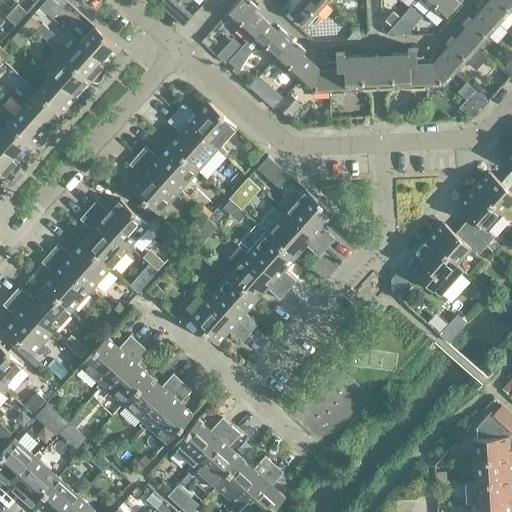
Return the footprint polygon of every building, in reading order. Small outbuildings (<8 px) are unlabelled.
[(243,0),(238,0),(224,17),(236,28),(238,26),(250,37),(266,20),(254,10),(257,7),(250,1),(247,4),(243,0)] [(316,13),(327,1),(325,0),(292,0),(291,2),(294,4),(288,11),(307,28),(319,15),(316,13)] [(423,0),(430,6),(428,9),(441,20),(444,18),(459,1),(457,0),(423,0)] [(511,0),(489,0),(482,8),(499,23),(509,11),(511,13),(511,12),(511,0)] [(21,18),(27,12),(17,3),(11,10),(21,18)] [(466,26),(460,32),(479,49),(490,37),(493,40),(499,38),(506,30),(499,23),(482,8),(472,20),(469,17),(463,24),(466,26)] [(21,18),(11,10),(6,16),(15,24),(21,18)] [(41,24),(31,16),(25,22),(35,31),(41,24)] [(266,20),(250,37),(262,47),(260,49),(273,61),(290,42),(284,36),(287,33),(280,27),(277,30),(266,20)] [(35,31),(25,22),(20,28),(29,37),(35,31)] [(403,34),(417,34),(416,23),(403,24),(403,34)] [(121,48),(95,25),(80,42),(106,65),(121,48)] [(323,40),(311,28),(306,34),(313,40),(323,40)] [(487,56),(479,49),(460,32),(455,38),(452,36),(446,42),(449,45),(439,57),(455,72),(466,60),(476,69),(487,56)] [(106,65),(80,42),(66,58),(91,81),(92,80),(93,82),(96,82),(100,81),(103,78),(103,75),(102,72),(101,71),(106,65)] [(290,42),(273,61),(285,72),(287,69),(299,81),(314,64),(303,53),(305,50),(299,44),(296,47),(290,42)] [(243,44),(237,51),(236,51),(243,57),(250,49),(243,44)] [(0,64),(10,54),(0,45),(0,64)] [(228,60),(236,51),(237,51),(231,45),(222,55),(228,60)] [(408,48),(408,52),(375,54),(377,88),(393,88),(409,87),(409,90),(427,89),(425,63),(417,64),(416,48),(408,48)] [(91,81),(66,58),(56,49),(41,65),(51,74),(77,97),(91,81)] [(337,68),(328,69),(330,94),(346,93),(346,90),(363,89),(377,88),(375,54),(344,56),(344,52),(336,52),(337,68)] [(455,72),(439,57),(433,63),(425,63),(427,89),(443,88),(443,85),(455,72)] [(314,64),(299,81),(312,92),(313,95),(330,94),(328,69),(320,69),(314,64)] [(77,97),(51,74),(36,90),(62,113),(77,97)] [(478,92),(484,85),(478,79),(472,86),(478,92)] [(269,97),(276,103),(285,93),(278,87),(269,97)] [(62,113),(36,90),(22,106),(48,129),(52,124),(53,125),(57,126),(60,125),(63,122),(63,119),(62,115),(61,114),(62,113)] [(301,103),(290,94),(278,108),(289,117),(301,103)] [(237,126),(208,100),(203,106),(203,112),(199,116),(184,102),(176,111),(221,152),(223,150),(219,146),(237,126)] [(48,129),(22,106),(8,122),(33,145),(34,145),(35,146),(38,147),(42,146),(45,142),(45,139),(44,136),(43,135),(48,129)] [(221,152),(176,111),(167,120),(183,134),(179,138),(173,139),(169,144),(198,170),(206,178),(226,156),(221,152)] [(8,122),(0,130),(0,144),(19,161),(23,156),(25,158),(28,158),(31,157),(34,154),(35,151),(33,148),(32,146),(33,145),(8,122)] [(19,161),(0,144),(0,174),(4,178),(5,177),(6,178),(9,179),(13,178),(16,175),(16,172),(15,168),(14,167),(19,161)] [(198,170),(169,144),(164,149),(164,155),(161,159),(145,145),(137,154),(182,195),(184,193),(180,189),(198,170)] [(270,153),(259,164),(280,184),(291,173),(270,153)] [(182,195),(137,154),(129,163),(144,177),(140,181),(135,182),(130,187),(159,214),(177,194),(180,197),(182,195)] [(511,175),(508,173),(501,181),(490,172),(483,180),(478,180),(473,186),(501,212),(510,220),(511,218),(511,175)] [(501,212),(473,186),(467,193),(467,197),(460,205),(471,215),(463,224),(486,244),(495,235),(487,228),(501,212)] [(305,187),(287,207),(282,203),(281,205),(327,246),(335,237),(319,223),(323,219),(329,219),(334,213),(305,187)] [(96,200),(88,209),(133,250),(135,248),(131,244),(149,224),(120,198),(115,204),(115,209),(112,214),(96,200)] [(283,212),(266,230),(295,256),(300,251),(299,246),(303,242),(318,256),(327,246),(281,205),(279,208),(283,212)] [(225,215),(220,210),(217,207),(208,218),(216,225),(225,215)] [(133,250),(88,209),(80,218),(95,232),(91,236),(86,237),(81,241),(110,268),(127,249),(131,252),(133,250)] [(432,231),(427,237),(456,263),(470,247),(478,254),(486,244),(463,224),(455,232),(444,223),(437,231),(432,231)] [(191,236),(192,237),(199,243),(207,234),(199,227),(191,236)] [(266,230),(248,250),(244,246),(242,248),(288,289),(296,280),(281,266),(285,262),(290,262),(295,256),(266,230)] [(463,270),(456,263),(427,237),(421,244),(422,248),(406,266),(440,296),(463,270)] [(110,268),(81,241),(76,247),(77,252),(73,256),(58,243),(49,252),(95,293),(97,290),(93,287),(110,268)] [(244,254),(227,273),(256,300),(261,294),(261,289),(264,285),(280,298),(288,289),(242,248),(240,251),(244,254)] [(156,269),(165,260),(154,251),(146,260),(156,269)] [(95,293),(49,252),(41,261),(56,275),(53,279),(47,279),(42,284),(72,311),(89,292),(93,295),(95,293)] [(142,286),(150,278),(143,272),(136,280),(142,286)] [(227,273),(210,293),(206,289),(204,291),(250,332),(258,323),(242,309),(246,305),(252,305),(256,300),(227,273)] [(154,282),(147,290),(158,299),(164,292),(154,282)] [(72,311),(42,284),(38,290),(38,295),(34,299),(19,285),(11,295),(56,336),(62,341),(64,338),(54,330),(72,311)] [(206,297),(188,317),(217,343),(222,337),(222,332),(226,328),(241,341),(250,332),(204,291),(202,294),(206,297)] [(56,336),(11,295),(3,304),(18,318),(14,322),(8,322),(3,328),(33,354),(50,334),(54,338),(56,336)] [(106,335),(80,364),(99,382),(96,386),(98,388),(139,342),(130,334),(116,350),(112,346),(112,340),(106,335)] [(139,342),(98,388),(100,390),(104,386),(123,403),(149,374),(144,370),(139,370),(135,366),(148,351),(139,342)] [(0,383),(7,390),(9,388),(5,384),(23,365),(0,343),(0,383)] [(149,374),(123,403),(142,420),(139,424),(141,426),(182,381),(173,373),(159,388),(155,384),(155,379),(149,374)] [(182,381),(141,426),(143,429),(147,425),(167,442),(193,413),(187,408),(182,408),(177,405),(191,389),(182,381)] [(41,437),(50,424),(76,443),(85,432),(45,403),(27,427),(41,437)] [(511,432),(511,431),(511,413),(501,404),(492,414),(511,432)] [(198,417),(171,446),(191,464),(187,468),(190,470),(231,425),(222,416),(208,432),(204,428),(203,422),(198,417)] [(231,425),(190,470),(192,472),(196,468),(215,486),(241,456),(236,452),(230,452),(226,448),(240,433),(231,425)] [(473,438),(474,460),(511,457),(511,448),(509,449),(509,435),(473,438)] [(14,437),(0,453),(0,471),(4,475),(0,478),(0,497),(40,453),(37,451),(34,455),(14,437)] [(40,453),(0,497),(0,499),(8,507),(22,491),(26,495),(27,501),(32,505),(58,476),(39,459),(42,455),(40,453)] [(241,456),(215,486),(211,490),(214,493),(218,493),(220,490),(234,503),(230,507),(233,509),(274,463),(265,455),(251,470),(246,467),(246,461),(241,456)] [(511,457),(474,460),(475,482),(511,479),(510,467),(511,466),(511,457)] [(274,463),(233,509),(235,511),(239,507),(244,511),(269,511),(285,495),(279,490),(273,491),(269,487),(283,471),(274,463)] [(58,476),(32,505),(37,510),(42,509),(45,511),(64,511),(83,491),(80,489),(77,493),(58,476)] [(511,479),(475,482),(466,482),(467,504),(476,503),(511,501),(511,492),(511,479)] [(167,495),(173,489),(172,489),(171,491),(162,483),(158,487),(167,495)] [(167,495),(174,502),(180,495),(173,489),(167,495)] [(83,491),(64,511),(97,511),(82,498),(85,494),(83,491)] [(511,511),(511,501),(476,503),(476,511),(511,511)]
